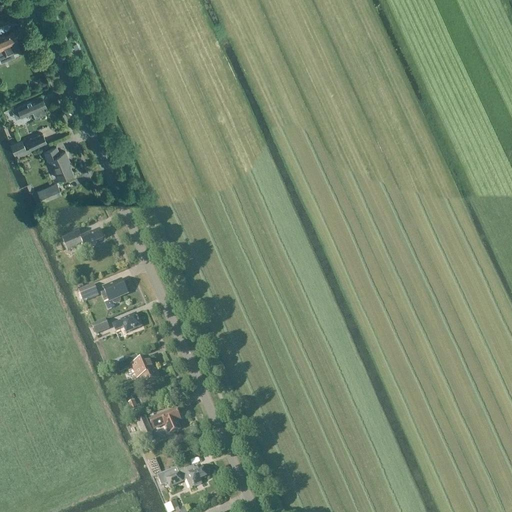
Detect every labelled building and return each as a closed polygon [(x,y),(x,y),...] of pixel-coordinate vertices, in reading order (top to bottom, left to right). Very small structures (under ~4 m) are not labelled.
[(0,56),(1,60),(13,55),(12,52),(18,50),(15,44),(18,43),(13,32),(0,37),(0,56)] [(43,107),(45,106),(41,96),(17,106),(21,117),(31,113),(33,118),(45,113),(43,107)] [(42,133),(26,141),(30,150),(46,143),(42,133)] [(21,140),(10,145),(14,155),(26,150),(21,140)] [(58,179),(72,173),(67,161),(69,160),(65,152),(59,154),(56,147),(44,152),(47,160),(50,159),(58,179)] [(41,193),(45,202),(61,195),(57,186),(41,193)] [(96,244),(104,240),(100,232),(92,235),(92,234),(81,238),(78,231),(62,238),(68,252),(77,248),(77,247),(83,245),(85,250),(97,245),(96,244)] [(118,298),(127,294),(122,282),(103,290),(104,293),(99,295),(103,302),(107,300),(108,302),(112,301),(114,306),(121,303),(118,298)] [(97,298),(93,287),(78,293),(83,304),(97,298)] [(126,334),(141,328),(136,315),(121,321),(121,322),(113,325),(115,332),(124,328),(126,334)] [(96,336),(109,330),(105,321),(93,326),(96,336)] [(144,386),(159,380),(156,371),(154,372),(149,359),(139,363),(137,357),(117,366),(120,374),(133,368),(138,380),(140,379),(144,386)] [(176,410),(161,417),(150,422),(154,430),(165,425),(170,436),(180,431),(176,423),(181,421),(180,419),(180,418),(179,415),(178,415),(176,410)] [(143,438),(152,434),(146,419),(136,423),(143,438)] [(181,484),(187,481),(190,490),(195,488),(202,485),(200,481),(207,479),(202,469),(194,472),(193,468),(187,471),(179,475),(177,469),(158,477),(162,487),(168,484),(170,489),(181,484)] [(176,502),(170,504),(173,511),(176,511),(186,511),(185,508),(182,509),(180,509),(176,502)]
